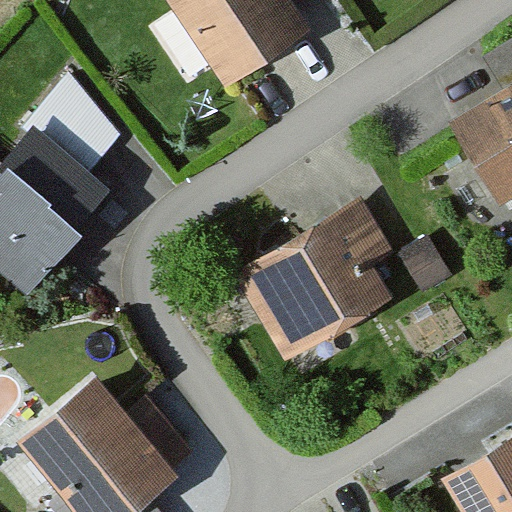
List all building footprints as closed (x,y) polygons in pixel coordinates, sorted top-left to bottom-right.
[(281,0),(156,0),(217,89),(307,33),(281,0)] [(21,124),(26,127),(0,156),(0,164),(3,167),(0,169),(0,278),(22,298),(78,235),(69,228),(99,195),(80,178),(119,133),(60,81),(21,124)] [(511,84),(447,122),(495,208),(511,197),(511,84)] [(358,201),(228,275),(277,361),(387,299),(370,270),(391,258),(358,201)] [(120,411),(84,370),(11,433),(79,511),(121,511),(171,470),(166,465),(184,450),(137,396),(120,411)] [(511,511),(511,428),(434,477),(455,511),(511,511)]
